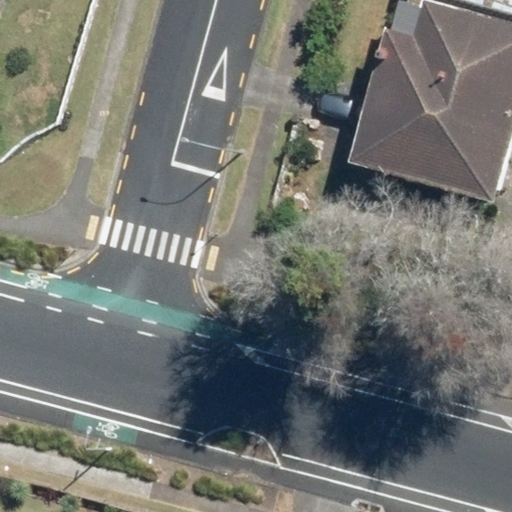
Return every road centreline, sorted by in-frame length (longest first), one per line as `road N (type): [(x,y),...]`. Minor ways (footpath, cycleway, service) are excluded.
road 1 (tertiary): [(125,349),(511,457)]
road 2 (residential): [(220,0),(125,349)]
road 3 (tertiary): [(0,319),(125,349)]
